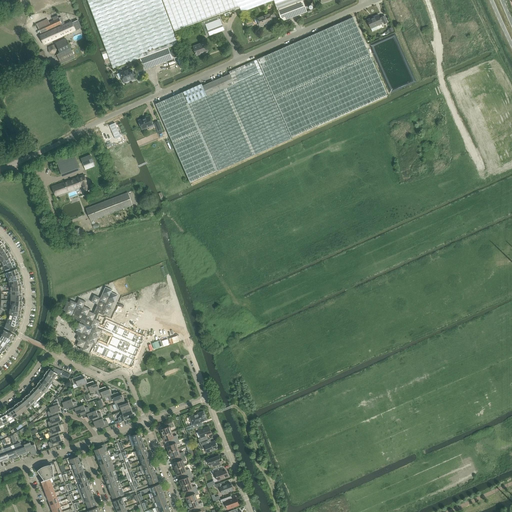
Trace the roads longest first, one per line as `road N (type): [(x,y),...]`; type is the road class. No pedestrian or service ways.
road 1 (unclassified): [(0,168),(374,0)]
road 2 (residential): [(0,403),(50,353),(103,377),(125,373),(146,422)]
road 3 (residential): [(0,365),(29,306),(23,265),(0,230)]
road 4 (residential): [(251,511),(207,398)]
